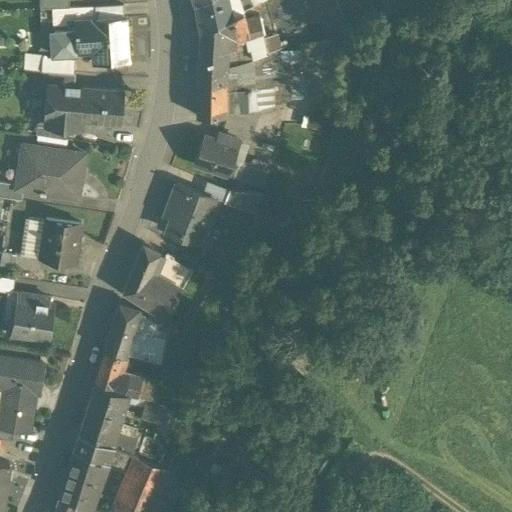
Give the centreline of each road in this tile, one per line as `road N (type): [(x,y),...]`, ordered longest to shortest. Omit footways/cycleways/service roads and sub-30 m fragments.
road 1 (residential): [(34,511),(155,136),(167,85),(162,0)]
road 2 (track): [(309,511),(360,436),(462,511)]
